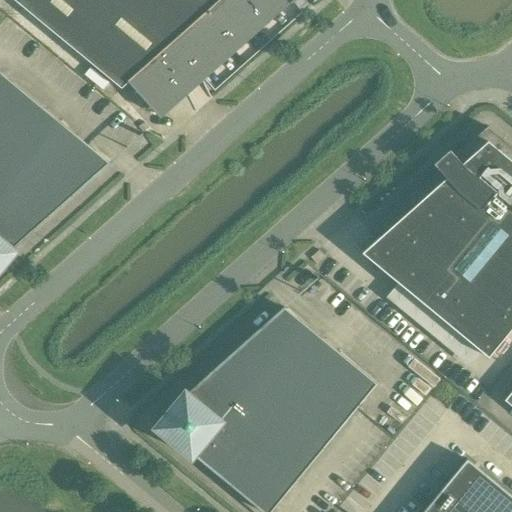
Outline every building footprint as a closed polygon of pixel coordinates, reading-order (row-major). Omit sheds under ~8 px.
[(13,0),(121,89),(128,82),(160,118),(295,0),(13,0)] [(0,73),(0,268),(16,250),(13,248),(108,163),(0,73)] [(381,236),(362,253),(489,357),(511,329),(511,146),(488,127),(456,156),(450,150),(434,164),(439,170),(374,228),(381,236)] [(188,462),(192,457),(258,508),(258,507),(264,511),(271,511),(377,384),(284,308),(271,320),(271,319),(187,391),(181,385),(146,427),(188,462)] [(423,511),(511,511),(511,496),(467,460),(423,511)]
